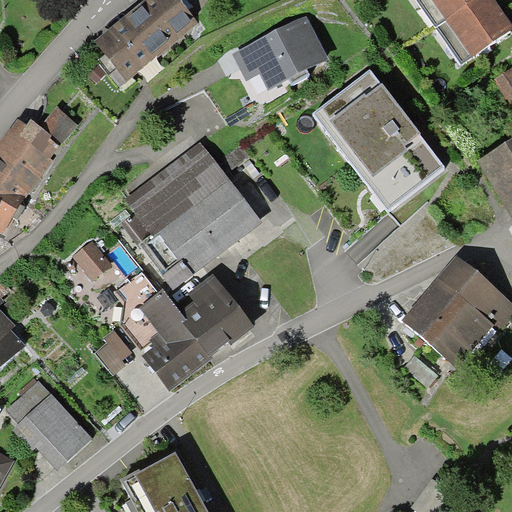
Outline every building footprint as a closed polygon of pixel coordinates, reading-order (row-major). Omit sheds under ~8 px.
[(197,24),(176,0),(149,0),(97,43),(128,82),(197,24)] [(414,0),(436,29),(476,0),(414,0)] [(511,26),(493,0),(476,0),(436,29),(462,66),(511,30),(511,26)] [(327,62),(306,21),(236,56),(248,80),(262,73),(271,91),(327,62)] [(511,104),(511,103),(511,69),(497,78),(511,104)] [(363,74),(309,117),(385,213),(440,170),(363,74)] [(58,109),(41,128),(63,143),(78,126),(58,109)] [(26,128),(19,123),(0,151),(0,235),(2,237),(63,143),(41,128),(31,121),(26,128)] [(202,143),(126,201),(136,214),(121,225),(174,295),(265,226),(202,143)] [(511,209),(511,144),(479,165),(509,211),(511,209)] [(111,269),(90,243),(71,259),(92,285),(111,269)] [(511,313),(511,305),(459,263),(404,330),(461,376),(511,313)] [(212,358),(181,313),(163,291),(159,294),(142,272),(116,293),(124,304),(121,325),(143,354),(141,355),(170,394),(214,361),(212,358)] [(181,313),(212,358),(230,344),(233,348),(252,331),(214,277),(188,296),(195,305),(181,313)] [(0,306),(3,304),(0,300),(0,368),(25,347),(12,332),(17,328),(0,308),(0,306)] [(114,332),(104,340),(107,344),(95,355),(114,378),(126,367),(123,363),(132,355),(114,332)] [(93,441),(40,380),(10,407),(23,422),(13,430),(32,452),(37,447),(58,471),(93,441)] [(0,488),(19,455),(0,445),(0,488)] [(211,511),(176,451),(133,476),(154,511),(211,511)] [(433,477),(410,511),(452,511),(463,496),(433,477)]
